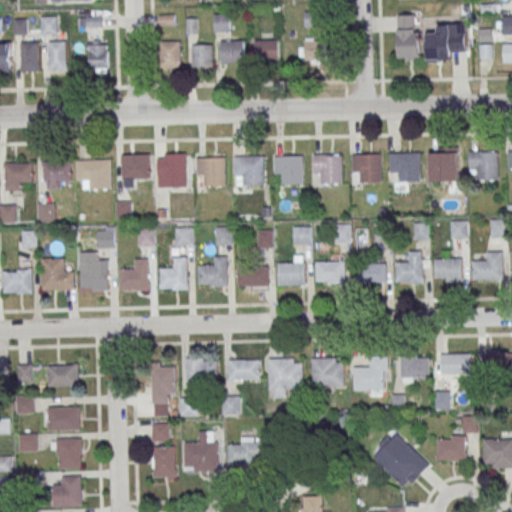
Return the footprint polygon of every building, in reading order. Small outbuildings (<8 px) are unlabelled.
[(304,27),(322,27),(322,11),(304,11),(304,27)] [(214,31),(230,31),(230,14),(214,14),(214,31)] [(398,15),(398,60),(420,60),(420,15),(398,15)] [(41,16),(41,34),(57,34),(57,16),(41,16)] [(160,16),(160,25),(172,25),(172,16),(160,16)] [(511,16),(502,16),(502,34),(511,34),(511,16)] [(80,17),(80,27),(101,27),(101,17),(80,17)] [(26,33),(27,22),(15,21),(15,33),(26,33)] [(437,33),(427,34),(428,61),(453,61),(453,50),(467,50),(466,23),(437,24),(437,33)] [(300,37),(300,63),(325,63),(325,37),(300,37)] [(220,38),(220,63),(244,63),(244,38),(220,38)] [(279,60),(279,40),(254,40),(254,60),(279,60)] [(21,71),(40,71),(40,41),(21,41),(21,71)] [(66,41),(49,41),(49,70),(66,70),(66,41)] [(161,41),(161,68),(180,68),(180,41),(161,41)] [(11,42),(0,42),(0,68),(11,68),(11,42)] [(511,43),(502,43),(502,62),(511,62),(511,43)] [(108,73),(108,44),(90,44),(90,73),(108,73)] [(191,44),(191,67),(212,67),(212,44),(191,44)] [(469,152),(469,169),(471,169),(471,180),(499,179),(498,151),(469,152)] [(430,153),(430,170),(431,170),(432,181),(460,180),(459,152),(430,153)] [(390,154),(391,169),(397,169),(398,182),(421,181),(420,153),(390,154)] [(342,154),(313,154),(313,174),(323,174),(323,183),(342,183),(342,154)] [(351,155),(352,172),(353,172),(353,183),(382,182),(381,154),(351,155)] [(234,157),(234,176),(236,176),(236,185),(265,184),(264,155),(234,157)] [(274,156),(274,171),(281,171),(281,185),(304,184),(303,155),(274,156)] [(187,157),(157,157),(157,187),(187,187),(187,157)] [(225,157),(197,157),(197,176),(206,176),(206,186),(225,186),(225,157)] [(76,161),(77,180),(82,180),(82,190),(112,189),(111,159),(76,161)] [(121,159),(122,180),(150,179),(150,159),(121,159)] [(43,161),(43,182),(72,181),(71,161),(43,161)] [(5,162),(5,183),(34,182),(34,162),(5,162)] [(116,201),(132,201),(132,219),(116,219),(116,201)] [(38,203),(55,203),(55,220),(39,221),(38,203)] [(0,205),(16,204),(17,222),(0,222),(0,205)] [(490,219),(506,219),(507,237),(491,237),(490,219)] [(451,221),(467,220),(467,238),(451,239),(451,221)] [(374,223),(390,222),(391,240),(375,241),(374,223)] [(428,239),(428,223),(414,223),(414,239),(428,239)] [(335,225),(351,224),(351,242),(335,243),(335,225)] [(294,227),(311,226),(311,244),(295,245),(294,227)] [(176,228),(193,227),(193,245),(177,245),(176,228)] [(216,227),(232,227),(233,244),(216,245),(216,227)] [(138,229),(154,229),(155,246),(139,247),(138,229)] [(257,230),(273,229),(273,247),(257,248),(257,230)] [(21,231),(37,230),(38,248),(22,248),(21,231)] [(97,231),(114,230),(114,248),(98,249),(97,231)] [(396,262),(410,262),(410,251),(423,250),(424,284),(409,284),(408,282),(397,282),(396,262)] [(473,260),(487,260),(487,252),(504,251),(505,280),(488,280),(488,279),(473,280),(473,260)] [(82,268),(95,267),(95,257),(109,256),(110,290),(95,290),(94,288),(82,288),(82,268)] [(161,267),(174,267),(174,256),(188,256),(188,289),(174,290),(173,288),(161,288),(161,267)] [(199,265),(215,264),(215,256),(227,256),(228,286),(211,287),(211,284),(199,284),(199,265)] [(42,258),(43,290),(75,289),(74,271),(66,271),(65,257),(42,258)] [(122,269),(135,268),(135,258),(149,257),(150,291),(135,291),(135,289),(122,289),(122,269)] [(463,259),(435,259),(435,282),(463,282),(463,259)] [(317,262),(347,261),(348,280),(317,281),(317,262)] [(279,263),(307,262),(307,285),(280,285),(279,263)] [(356,264),(387,263),(387,282),(357,283),(356,264)] [(238,267),(269,266),(269,285),(239,286),(238,267)] [(4,269),(4,294),(32,294),(32,269),(4,269)] [(488,353),(511,352),(511,370),(489,371),(488,353)] [(443,354),(469,354),(470,372),(443,373),(443,354)] [(401,355),(418,355),(418,358),(430,358),(430,376),(401,377),(401,355)] [(354,367),(371,367),(371,356),(388,356),(389,370),(384,370),(385,389),(355,389),(354,367)] [(313,358),(337,357),(337,362),(345,362),(346,386),(313,386),(313,358)] [(187,358),(204,358),(205,361),(218,360),(218,380),(188,381),(187,358)] [(269,359),(295,358),(295,363),(304,362),(304,388),(270,389),(269,359)] [(230,360),(260,360),(261,378),(230,379),(230,360)] [(176,362),(152,362),(152,416),(169,416),(169,394),(176,394),(176,362)] [(18,364),(18,382),(32,382),(32,364),(18,364)] [(78,364),(79,385),(49,386),(48,365),(78,364)] [(222,396),(222,414),(240,414),(240,396),(222,396)] [(181,415),(198,415),(198,398),(181,398),(181,415)] [(20,412),(32,412),(32,400),(20,400),(20,412)] [(80,406),(80,430),(49,430),(48,407),(80,406)] [(169,423),(152,423),(152,441),(169,441),(169,423)] [(199,442),(184,442),(185,471),(218,470),(217,432),(199,432),(199,442)] [(19,450),(37,450),(37,434),(19,434),(19,450)] [(452,435),(467,435),(466,461),(451,461),(451,460),(438,460),(439,438),(452,439),(452,435)] [(82,468),(82,438),(54,438),(54,468),(82,468)] [(484,439),(511,438),(511,467),(493,468),(493,464),(484,464),(484,439)] [(228,466),(269,466),(269,439),(239,439),(239,445),(228,445),(228,466)] [(409,444),(430,464),(412,483),(409,480),(404,486),(386,469),(409,444)] [(153,477),(175,477),(175,446),(153,446),(153,477)] [(316,483),(319,461),(289,457),(286,480),(316,483)] [(62,476),(82,476),(83,506),(54,507),(53,485),(62,484),(62,476)] [(322,497),(301,496),(300,511),(331,511),(322,511),(322,497)]
